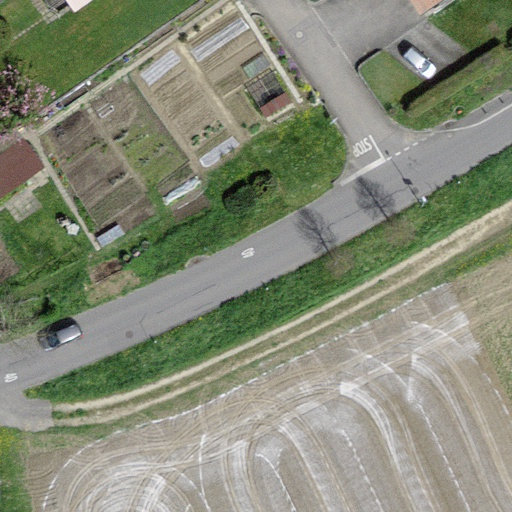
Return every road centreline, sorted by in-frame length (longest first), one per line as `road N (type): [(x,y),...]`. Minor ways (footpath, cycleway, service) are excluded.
road 1 (track): [(511,210),(282,353),(84,424),(0,406)]
road 2 (residential): [(402,190),(0,373)]
road 3 (residential): [(402,190),(267,0)]
road 4 (residential): [(511,128),(402,190)]
